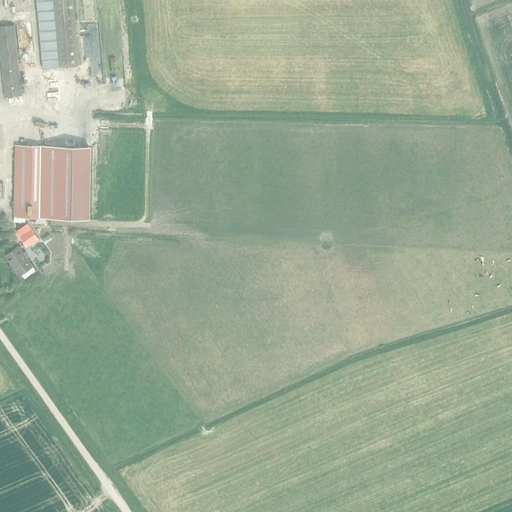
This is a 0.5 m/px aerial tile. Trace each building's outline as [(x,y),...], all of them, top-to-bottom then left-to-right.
[(36,0),(42,69),(59,67),(79,66),(73,0),(36,0)] [(0,45),(6,97),(22,95),(15,25),(0,26),(0,45)] [(46,217),(48,146),(16,145),(14,216),(46,217)] [(48,146),(46,217),(88,218),(89,146),(48,146)] [(27,246),(38,238),(32,228),(20,236),(27,246)] [(21,274),(33,266),(19,246),(6,255),(15,267),(16,267),(21,274)]
